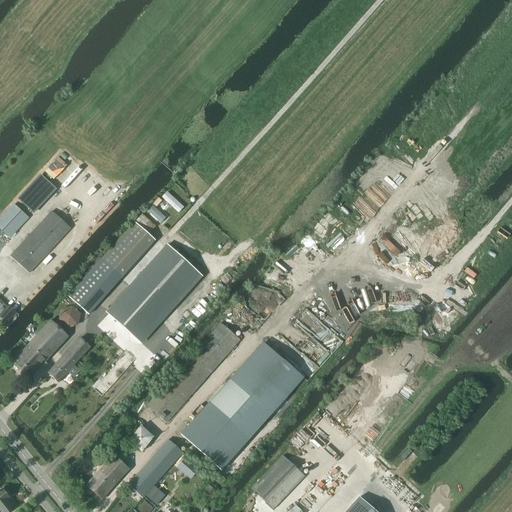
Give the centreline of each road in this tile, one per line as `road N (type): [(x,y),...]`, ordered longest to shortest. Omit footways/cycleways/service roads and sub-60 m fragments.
road 1 (track): [(511,202),(434,294),(411,362),(280,509)]
road 2 (track): [(157,248),(380,0)]
road 3 (track): [(90,161),(196,44),(182,32)]
